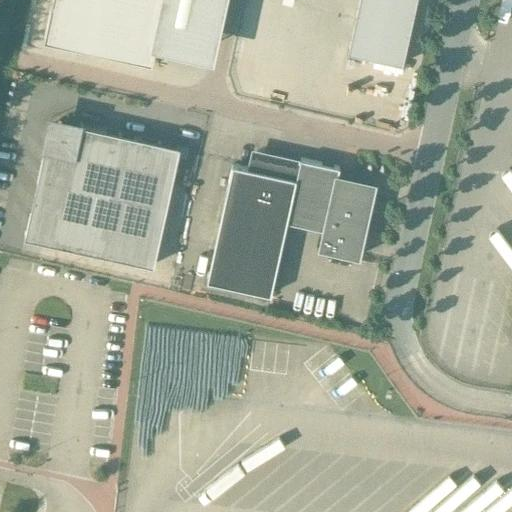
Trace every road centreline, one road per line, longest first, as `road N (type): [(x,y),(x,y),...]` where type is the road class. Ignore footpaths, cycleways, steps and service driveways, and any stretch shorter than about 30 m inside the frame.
road 1 (unknown): [(511,75),(467,300),(457,396)]
road 2 (unclassified): [(511,405),(457,396),(406,351),(401,308),(429,156)]
road 3 (unknown): [(146,88),(125,117),(58,108),(38,114),(2,244)]
road 4 (unclassified): [(429,156),(212,102)]
road 5 (unclassified): [(212,102),(41,64)]
road 6 (unclassified): [(464,0),(429,156)]
